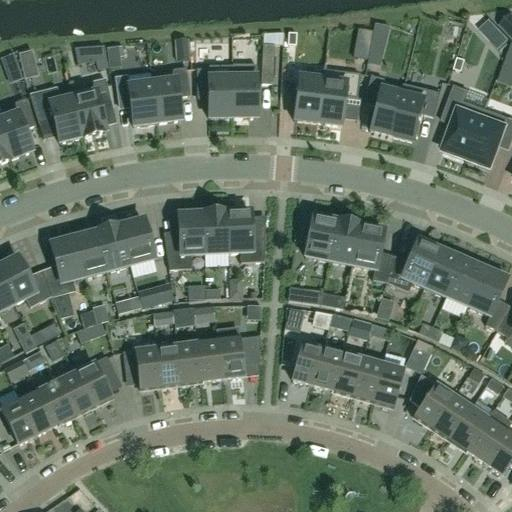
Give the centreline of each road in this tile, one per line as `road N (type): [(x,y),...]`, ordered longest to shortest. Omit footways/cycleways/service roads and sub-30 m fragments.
road 1 (residential): [(0,215),(131,175),(284,167),(433,199),(511,230)]
road 2 (residential): [(448,502),(381,459),(310,437),(238,428),(114,450),(54,477),(10,511)]
